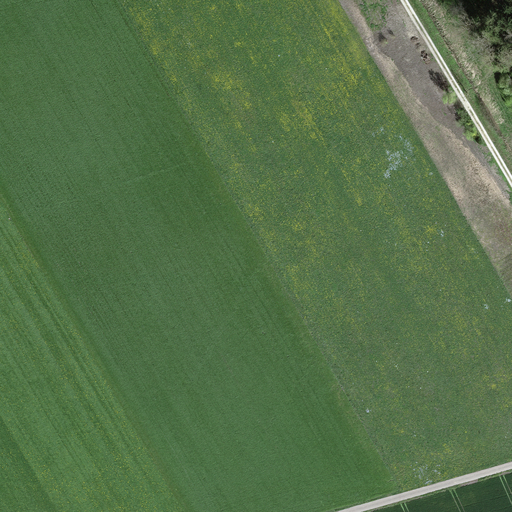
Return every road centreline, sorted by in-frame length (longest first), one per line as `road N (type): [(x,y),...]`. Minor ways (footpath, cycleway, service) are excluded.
road 1 (track): [(511,182),(402,0)]
road 2 (track): [(345,511),(511,463)]
